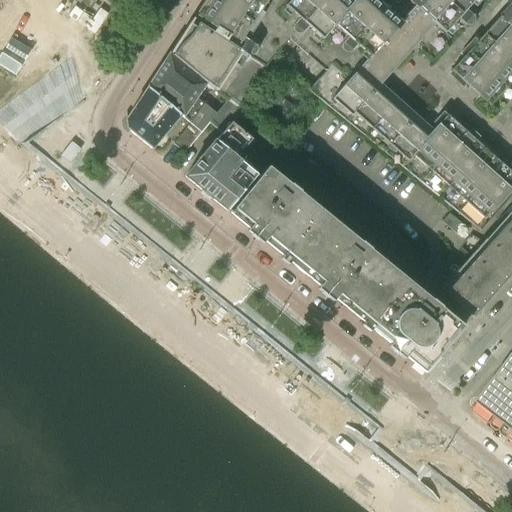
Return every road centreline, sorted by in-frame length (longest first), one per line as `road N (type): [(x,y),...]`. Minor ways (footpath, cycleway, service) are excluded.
road 1 (residential): [(422,408),(101,151),(97,126),(173,0)]
road 2 (residential): [(416,511),(100,264),(0,162)]
road 3 (residential): [(511,308),(422,408)]
